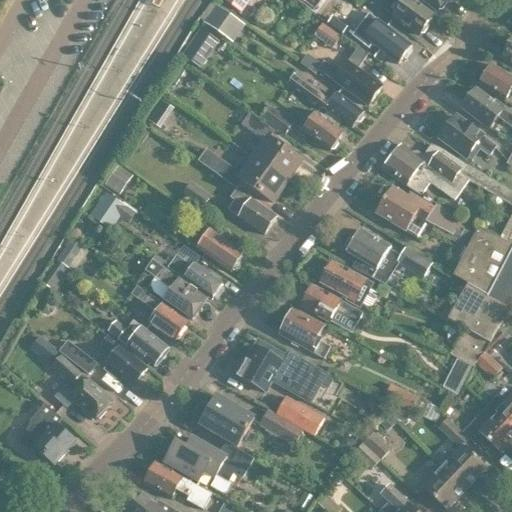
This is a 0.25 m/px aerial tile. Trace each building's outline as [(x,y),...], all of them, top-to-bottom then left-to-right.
[(222,0),(237,10),(244,0),(222,0)] [(381,0),(381,1),(381,6),(420,33),(434,14),(415,0),(381,0)] [(426,0),(438,9),(444,0),(426,0)] [(202,22),(228,40),(241,21),(212,1),(200,20),(202,22)] [(368,12),(351,35),(368,48),(372,42),(399,61),(403,56),(405,57),(412,47),(410,46),(411,43),(387,26),(368,12)] [(330,16),(326,22),(341,33),(345,26),(330,16)] [(340,37),(321,24),(314,35),(332,48),(340,37)] [(216,39),(197,26),(179,53),(198,66),(216,39)] [(511,40),(503,56),(511,61),(511,40)] [(317,69),(369,105),(382,86),(348,62),(340,73),(322,61),(317,69)] [(476,83),(500,99),(508,88),(511,90),(511,77),(489,62),(476,83)] [(168,80),(174,84),(183,70),(177,66),(168,80)] [(290,82),(353,127),(364,112),(338,93),(332,100),(308,83),(308,84),(296,75),(290,82)] [(461,108),(487,128),(496,117),(508,127),(511,121),(511,112),(494,99),(492,101),(476,89),(461,108)] [(156,124),(169,105),(160,100),(147,119),(156,124)] [(276,130),(281,133),(289,121),(266,104),(257,116),(276,130)] [(342,132),(305,104),(292,123),(329,150),(342,132)] [(256,160),(289,183),(303,163),(270,139),(276,130),(257,116),(252,113),(243,125),(262,139),(262,140),(267,143),(256,160)] [(440,138),(466,157),(474,146),(487,156),(495,146),(455,117),(440,138)] [(139,142),(147,131),(136,123),(128,134),(139,142)] [(401,144),(383,169),(401,181),(420,194),(428,182),(453,199),(467,179),(511,205),(511,211),(498,239),(511,246),(511,191),(441,148),(432,144),(421,159),(401,144)] [(274,203),(289,183),(256,160),(249,169),(241,163),(236,170),(205,148),(197,160),(235,187),(241,179),(274,203)] [(131,175),(117,166),(105,184),(119,193),(131,175)] [(202,206),(209,197),(190,183),(183,192),(202,206)] [(223,207),(239,218),(266,236),(278,217),(231,186),(226,195),(229,198),(223,207)] [(375,212),(413,238),(424,221),(434,225),(431,231),(466,248),(453,275),(467,283),(485,294),(486,295),(488,296),(511,246),(498,239),(433,208),(432,210),(409,194),(406,197),(392,187),(375,212)] [(106,229),(122,206),(105,195),(89,218),(106,229)] [(219,236),(220,233),(208,225),(195,246),(232,271),(244,253),(219,236)] [(352,268),(367,275),(384,284),(397,263),(422,279),(432,263),(406,247),(400,257),(389,250),(391,247),(381,240),(379,244),(359,231),(346,252),(358,260),(352,268)] [(69,265),(80,248),(70,241),(59,258),(69,265)] [(511,309),(511,246),(488,296),(489,296),(487,298),(510,310),(511,311),(511,309)] [(163,267),(211,299),(221,285),(172,253),(163,267)] [(54,291),(71,266),(69,265),(59,258),(42,282),(54,291)] [(179,281),(161,269),(147,259),(141,268),(150,275),(147,279),(147,288),(166,301),(192,319),(202,303),(203,304),(206,300),(192,291),(178,282),(179,281)] [(372,284),(331,262),(319,283),(347,298),(346,300),(359,308),(372,284)] [(378,282),(373,291),(384,297),(389,288),(378,282)] [(485,294),(467,283),(466,284),(468,284),(447,317),(463,328),(485,294)] [(131,294),(143,302),(148,294),(137,286),(131,294)] [(303,294),(300,300),(303,306),(302,307),(330,323),(336,312),(351,320),(356,323),(362,312),(314,286),(313,287),(310,293),(303,294)] [(150,307),(158,312),(149,324),(175,342),(189,322),(148,294),(143,302),(150,307)] [(489,296),(488,296),(486,295),(465,327),(468,329),(487,298),(489,296)] [(38,303),(41,310),(48,310),(53,305),(49,298),(42,297),(38,303)] [(487,298),(468,329),(487,342),(509,309),(510,310),(487,298)] [(279,335),(323,359),(328,348),(313,340),(321,325),(293,310),(279,335)] [(140,328),(136,334),(117,319),(109,331),(127,345),(128,344),(154,364),(167,348),(140,328)] [(456,344),(451,356),(474,366),(476,363),(478,359),(484,352),(489,343),(487,342),(464,329),(456,344)] [(58,351),(38,335),(30,345),(50,361),(58,351)] [(109,364),(104,371),(116,380),(121,374),(135,384),(149,366),(109,336),(102,344),(115,354),(108,364),(109,364)] [(333,377),(287,351),(285,354),(258,339),(237,376),(265,392),(272,380),(310,402),(320,384),(327,388),(333,377)] [(59,353),(88,374),(95,364),(66,343),(59,353)] [(476,363),(492,377),(500,367),(484,352),(478,359),(476,363)] [(104,409),(111,401),(86,380),(86,381),(79,375),(80,375),(59,357),(51,367),(70,383),(67,387),(64,387),(55,398),(66,407),(72,400),(84,410),(82,412),(91,420),(93,418),(95,419),(97,417),(98,418),(105,410),(104,409)] [(455,359),(449,370),(464,377),(469,367),(455,359)] [(390,382),(383,395),(412,409),(433,418),(436,410),(438,406),(417,396),(418,395),(390,382)] [(255,417),(215,393),(198,423),(238,446),(255,417)] [(272,413),(310,435),(320,417),(282,395),(272,413)] [(499,400),(492,408),(511,427),(511,395),(503,404),(499,400)] [(54,464),(74,441),(55,424),(61,418),(44,403),(29,420),(30,421),(18,443),(32,451),(35,448),(54,464)] [(272,413),(268,411),(260,424),(294,444),(302,431),(272,413)] [(511,441),(511,427),(496,412),(478,431),(501,453),(511,441)] [(388,414),(380,422),(386,428),(394,420),(388,414)] [(461,448),(443,466),(466,489),(486,468),(463,446),(469,439),(447,418),(439,426),(461,448)] [(345,432),(338,444),(350,450),(356,438),(345,432)] [(371,432),(362,442),(377,457),(378,458),(387,448),(371,432)] [(254,459),(226,444),(220,453),(193,437),(187,447),(176,441),(175,443),(172,442),(166,453),(168,455),(164,462),(199,482),(205,472),(215,478),(217,474),(230,481),(234,472),(243,477),(254,459)] [(353,454),(367,467),(377,457),(362,442),(353,454)] [(466,489),(443,466),(437,461),(429,469),(435,474),(423,487),(446,510),(466,489)] [(211,493),(156,463),(144,484),(171,499),(176,490),(189,497),(188,501),(202,509),(211,493)] [(156,505),(135,487),(119,506),(125,511),(182,511),(160,500),(156,505)] [(388,499),(379,509),(381,511),(417,511),(392,488),(386,495),(385,496),(388,499)] [(324,492),(316,501),(327,511),(338,511),(342,509),(324,492)]
